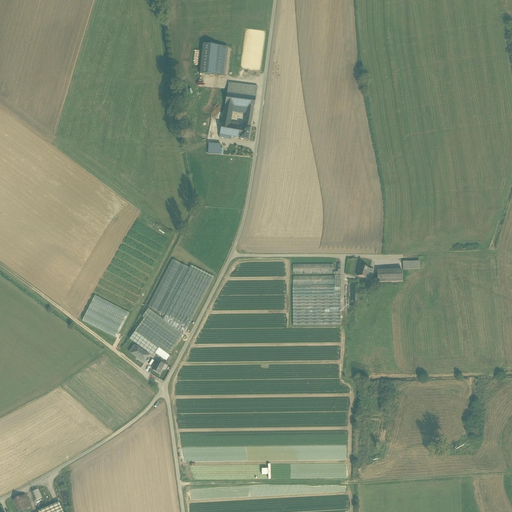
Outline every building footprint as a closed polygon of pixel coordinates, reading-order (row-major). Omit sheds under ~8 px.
[(228,48),(202,45),(199,75),(225,77),(228,48)] [(226,94),(255,97),(257,87),(228,83),(226,94)] [(247,109),(254,109),(255,97),(226,94),(224,106),(233,107),(247,109)] [(232,112),(233,107),(224,106),(221,124),(230,125),(231,122),(232,112)] [(254,109),(247,109),(246,114),(244,127),(250,128),(254,109)] [(241,127),(238,127),(230,125),(221,124),(219,135),(231,137),(239,139),(241,127)] [(244,127),(241,126),(241,127),(239,139),(238,140),(248,142),(251,128),(250,128),(244,127)] [(220,145),(208,144),(208,155),(223,155),(223,149),(220,149),(220,145)] [(172,260),(147,307),(165,316),(189,269),(172,260)] [(419,262),(402,262),(403,270),(420,270),(419,262)] [(292,265),(292,275),(333,274),(333,265),(292,265)] [(191,266),(189,269),(165,316),(162,321),(183,336),(212,277),(191,266)] [(359,267),(357,277),(366,279),(368,272),(369,269),(359,267)] [(402,270),(377,271),(377,283),(402,282),(402,270)] [(292,276),(293,326),(340,326),(340,276),(338,276),(334,276),(292,276)] [(117,338),(129,312),(94,296),(82,322),(117,338)] [(168,355),(183,336),(162,321),(148,310),(143,318),(144,319),(135,331),(158,348),(168,355)] [(129,339),(152,357),(155,353),(157,350),(158,348),(135,331),(129,339)] [(149,356),(136,347),(131,354),(144,363),(149,356)] [(157,350),(155,353),(158,355),(165,360),(166,357),(157,350)] [(158,361),(157,362),(164,366),(165,364),(167,361),(165,360),(158,355),(155,359),(158,361)] [(164,366),(157,362),(152,371),(159,374),(164,366)] [(38,490),(32,492),(35,501),(41,498),(38,490)] [(30,508),(25,495),(21,497),(24,502),(27,509),(30,508)] [(21,497),(12,501),(16,508),(19,507),(18,504),(24,502),(21,497)] [(24,502),(18,504),(19,507),(16,508),(17,511),(18,511),(27,509),(24,502)]
